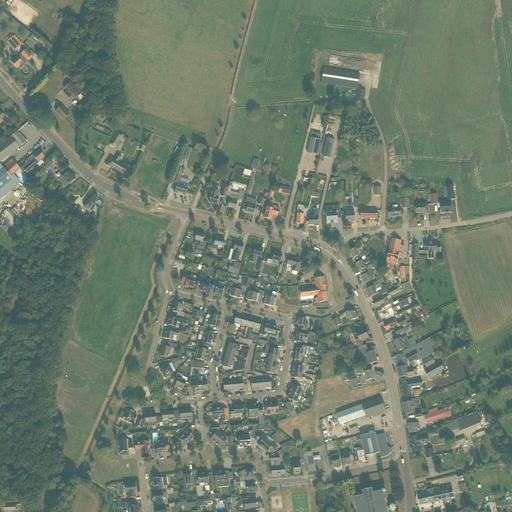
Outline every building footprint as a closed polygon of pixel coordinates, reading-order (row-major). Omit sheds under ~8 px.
[(11,35),(7,39),(8,40),(7,41),(15,50),(20,46),(20,45),(13,37),(12,37),(11,35)] [(13,61),(12,62),(17,68),(18,67),(20,69),(27,63),(25,61),(26,60),(32,56),(31,55),(26,50),(25,51),(21,54),(18,57),(15,59),(13,61)] [(355,101),(363,102),(364,99),(364,97),(365,90),(362,90),(362,87),(358,87),(360,74),(323,68),(321,83),(357,89),(355,101)] [(71,96),(74,99),(83,91),(76,84),(74,86),(70,82),(63,88),(67,92),(65,94),(69,98),(71,96)] [(56,111),(63,119),(69,114),(61,106),(56,111)] [(113,140),(110,144),(117,148),(120,143),(119,143),(121,139),(122,139),(124,135),(122,133),(121,135),(119,133),(119,132),(117,130),(112,139),(113,140)] [(0,162),(1,162),(20,147),(26,143),(17,132),(11,136),(11,137),(0,145),(0,162)] [(307,153),(317,155),(321,136),(311,134),(307,153)] [(326,138),(322,157),(330,158),(334,140),(326,138)] [(188,157),(185,155),(189,147),(185,146),(180,157),(187,160),(188,157)] [(175,150),(173,154),(178,157),(182,149),(177,147),(175,150)] [(20,169),(25,175),(39,162),(42,160),(41,159),(44,156),(40,151),(31,158),(30,157),(25,162),(26,163),(20,168),(20,169)] [(128,168),(110,157),(105,164),(113,169),(113,168),(124,175),(128,168)] [(0,199),(20,182),(13,175),(20,169),(20,168),(13,161),(12,159),(0,169),(0,199)] [(179,167),(173,182),(177,183),(181,174),(182,174),(185,169),(179,167)] [(62,175),(57,179),(62,184),(65,186),(68,184),(69,185),(71,182),(75,179),(69,171),(64,176),(63,176),(62,175)] [(175,191),(186,194),(188,184),(179,182),(178,185),(177,185),(175,191)] [(220,196),(224,197),(229,186),(224,184),(220,196)] [(446,186),(448,200),(455,199),(453,185),(446,186)] [(278,192),(289,195),(291,189),(280,186),(278,192)] [(313,203),(321,205),(322,200),(321,199),(323,189),(316,187),(313,203)] [(209,202),(217,204),(218,197),(217,197),(218,191),(211,189),(210,195),(211,196),(209,202)] [(44,198),(53,204),(61,196),(56,190),(52,194),(48,192),(44,198)] [(69,191),(62,197),(66,202),(69,199),(68,198),(72,194),(69,191)] [(229,200),(227,207),(235,209),(237,202),(238,198),(243,200),(245,192),(239,191),(238,197),(231,195),(229,200)] [(84,206),(90,210),(94,205),(93,205),(98,198),(97,197),(92,194),(84,206)] [(247,197),(245,205),(247,205),(247,207),(246,212),(254,214),(255,209),(255,208),(255,207),(257,200),(247,197)] [(451,202),(441,203),(442,213),(446,212),(446,213),(449,213),(449,212),(452,212),(451,202)] [(424,213),(424,214),(429,214),(428,204),(415,206),(415,208),(416,213),(424,213)] [(265,213),(264,218),(271,220),(272,214),(277,216),(278,213),(279,208),(267,205),(267,207),(266,207),(266,210),(265,210),(264,212),(265,213)] [(296,219),(296,224),(302,224),(303,218),(303,217),(306,217),(307,212),(309,207),(298,205),(296,214),(297,214),(297,217),(296,219)] [(326,212),(327,224),(327,223),(330,223),(330,224),(331,224),(331,223),(333,223),(337,222),(337,223),(337,218),(336,213),(340,212),(339,206),(333,206),(333,212),(326,212)] [(0,215),(11,227),(15,224),(16,218),(8,208),(0,215)] [(388,209),(389,217),(401,216),(400,208),(388,209)] [(309,217),(308,217),(309,225),(318,225),(318,217),(317,217),(318,211),(311,209),(309,217)] [(345,217),(346,222),(355,221),(354,216),(354,210),(346,211),(347,217),(345,217)] [(360,218),(376,219),(376,210),(360,210),(360,218)] [(195,252),(201,254),(203,247),(204,247),(205,243),(202,242),(204,235),(196,233),(194,240),(198,241),(195,252)] [(211,248),(217,250),(218,246),(222,247),(224,240),(216,238),(214,245),(212,244),(211,248)] [(401,241),(392,239),(386,263),(396,265),(401,241)] [(356,248),(350,251),(354,258),(358,256),(360,255),(358,252),(363,250),(362,247),(359,243),(362,241),(361,240),(357,241),(358,243),(354,245),(356,248)] [(425,242),(425,251),(429,251),(429,258),(434,258),(434,252),(441,252),(441,245),(437,245),(437,243),(425,242)] [(233,254),(231,261),(237,262),(239,256),(240,252),(241,252),(243,245),(235,243),(233,250),(234,250),(233,254)] [(250,262),(254,263),(256,256),(261,257),(262,250),(255,248),(253,255),(252,254),(250,262)] [(267,262),(272,263),(273,260),(280,262),(282,255),(274,253),(273,258),(268,257),(267,262)] [(291,274),(296,275),(297,272),(298,272),(300,262),(297,261),(298,259),(295,258),(294,259),(288,258),(287,264),(293,266),(291,271),(292,271),(291,274)] [(356,264),(360,271),(366,268),(364,265),(369,262),(367,259),(362,261),(356,264)] [(227,272),(238,275),(241,264),(235,262),(233,267),(229,266),(227,272)] [(361,277),(365,284),(371,281),(369,277),(374,275),(371,269),(368,270),(366,271),(368,274),(361,277)] [(187,286),(193,288),(195,280),(189,278),(190,275),(184,274),(182,282),(186,283),(185,287),(186,287),(187,286)] [(202,292),(207,293),(209,284),(210,280),(204,279),(205,276),(199,274),(196,286),(200,287),(199,290),(202,291),(202,292)] [(315,299),(315,303),(327,301),(324,277),(314,278),(316,288),(299,290),(300,297),(317,295),(317,298),(315,299)] [(229,280),(227,288),(230,289),(228,296),(234,297),(236,289),(237,286),(238,282),(229,280)] [(374,286),(367,289),(371,297),(375,295),(377,294),(375,290),(381,287),(379,283),(378,281),(377,281),(373,283),(374,286)] [(214,294),(217,295),(217,293),(222,295),(224,287),(224,286),(225,284),(219,282),(219,283),(213,282),(211,289),(215,291),(214,294)] [(236,289),(234,297),(239,299),(242,291),(242,287),(237,286),(236,289)] [(246,299),(251,301),(254,293),(254,290),(249,289),(246,299)] [(251,301),(257,302),(259,295),(262,296),(263,292),(255,289),(254,293),(251,301)] [(263,304),(269,306),(271,297),(272,293),(272,294),(263,292),(262,296),(265,297),(263,304)] [(271,297),(269,306),(274,307),(276,300),(279,301),(281,296),(281,294),(276,293),(275,294),(274,298),(271,297)] [(373,302),(376,307),(385,303),(386,306),(394,303),(392,298),(388,300),(387,297),(383,299),(383,298),(373,302)] [(407,297),(399,300),(401,305),(409,301),(407,297)] [(174,304),(172,311),(177,313),(176,316),(179,316),(183,317),(184,313),(182,312),(179,312),(180,308),(182,308),(182,306),(183,305),(177,303),(176,305),(174,304)] [(379,314),(381,319),(390,314),(388,309),(379,314)] [(351,310),(345,313),(348,318),(349,317),(351,321),(349,321),(348,322),(350,325),(355,323),(353,320),(359,317),(357,313),(356,314),(355,310),(352,311),(351,310)] [(208,312),(207,315),(210,316),(209,319),(217,321),(218,315),(211,314),(211,313),(208,312)] [(234,321),(234,323),(240,325),(242,316),(236,314),(234,321)] [(175,327),(179,328),(180,323),(186,324),(190,325),(191,320),(187,319),(188,319),(183,317),(179,316),(178,320),(177,320),(177,319),(169,317),(167,324),(175,327)] [(242,316),(240,325),(246,326),(249,318),(242,316)] [(333,320),(336,327),(342,324),(339,317),(333,320)] [(205,318),(203,327),(210,329),(211,326),(215,327),(217,321),(209,319),(205,318)] [(249,318),(246,326),(253,328),(255,319),(249,318)] [(298,318),(297,324),(298,324),(298,325),(300,326),(300,329),(305,330),(307,330),(308,325),(308,323),(306,323),(305,323),(306,319),(298,318)] [(404,318),(397,321),(397,322),(398,324),(400,327),(407,324),(404,318)] [(255,319),(253,328),(259,330),(262,321),(255,319)] [(388,323),(384,325),(386,330),(391,328),(396,326),(394,323),(394,322),(393,321),(388,323)] [(262,326),(260,334),(264,336),(266,335),(267,332),(269,333),(271,325),(267,324),(266,324),(265,327),(262,326)] [(271,325),(269,333),(272,334),(271,336),(276,337),(277,333),(275,332),(277,327),(275,327),(276,326),(271,325)] [(201,326),(200,330),(200,331),(203,331),(202,336),(212,339),(213,333),(210,332),(210,329),(203,327),(201,326)] [(395,330),(397,335),(404,331),(402,327),(395,330)] [(168,342),(171,343),(174,335),(178,336),(179,331),(171,328),(170,332),(165,330),(163,338),(168,339),(168,342)] [(352,334),(359,349),(367,348),(366,344),(364,344),(363,342),(365,341),(364,340),(369,338),(365,330),(363,330),(363,329),(352,334)] [(293,341),(302,343),(303,337),(307,338),(308,332),(300,330),(300,334),(296,333),(296,336),(294,336),(293,341)] [(197,340),(196,344),(197,344),(205,346),(203,345),(204,343),(210,344),(212,339),(202,336),(200,341),(197,340)] [(394,342),(398,351),(405,347),(406,350),(412,347),(406,336),(401,339),(401,338),(394,342)] [(401,354),(396,355),(398,367),(397,368),(399,377),(404,377),(414,375),(417,374),(417,370),(414,370),(413,369),(407,370),(407,367),(410,366),(409,363),(419,358),(420,360),(421,359),(430,354),(434,353),(432,349),(427,339),(412,347),(406,350),(403,352),(404,353),(404,354),(401,354)] [(159,355),(167,358),(168,354),(169,354),(171,348),(174,349),(175,344),(171,343),(168,342),(167,346),(168,346),(167,347),(163,346),(161,351),(160,351),(159,355)] [(225,349),(237,352),(238,350),(239,350),(240,346),(229,343),(228,347),(226,346),(225,349)] [(197,344),(196,348),(198,350),(199,350),(198,353),(207,356),(209,350),(204,349),(205,346),(197,344)] [(295,354),(307,356),(308,351),(307,350),(306,350),(306,347),(299,345),(299,348),(296,348),(295,354)] [(267,347),(266,354),(267,354),(279,357),(279,354),(278,354),(278,350),(272,349),(272,348),(267,347)] [(362,361),(363,366),(370,364),(378,362),(374,350),(373,351),(372,347),(367,348),(359,349),(347,350),(348,358),(357,357),(363,356),(364,361),(362,361)] [(226,355),(233,357),(234,353),(236,354),(237,352),(225,349),(225,351),(226,351),(226,355)] [(195,353),(192,361),(194,362),(197,363),(201,364),(201,363),(200,363),(201,360),(206,362),(207,356),(198,353),(195,353)] [(303,364),(306,365),(307,359),(306,359),(307,356),(295,354),(294,360),(300,361),(300,364),(303,364)] [(222,360),(234,363),(234,361),(232,360),(233,357),(226,355),(225,358),(223,358),(222,360)] [(431,357),(423,362),(426,368),(434,364),(434,362),(435,362),(433,357),(432,358),(431,357)] [(222,367),(230,369),(231,365),(233,366),(234,363),(222,360),(222,363),(223,363),(222,367)] [(265,364),(265,366),(267,366),(269,367),(273,368),(275,368),(277,368),(277,366),(276,366),(276,365),(276,362),(268,361),(266,360),(266,361),(265,364)] [(165,377),(165,378),(169,376),(168,375),(173,372),(168,363),(159,368),(161,372),(160,372),(162,374),(164,377),(165,377)] [(440,363),(425,371),(429,379),(444,371),(440,363)] [(293,366),(292,371),(302,373),(303,368),(306,369),(306,365),(303,364),(302,367),(293,366)] [(361,377),(360,378),(361,385),(366,384),(365,381),(374,379),(372,370),(367,371),(365,372),(366,376),(361,377)] [(178,372),(172,380),(177,382),(175,387),(177,388),(178,387),(179,387),(179,389),(181,389),(182,389),(186,382),(183,380),(183,379),(182,378),(183,375),(178,372)] [(199,381),(200,392),(204,392),(204,391),(207,391),(206,378),(202,378),(203,381),(199,381)] [(264,379),(265,388),(271,387),(271,384),(273,384),(273,381),(271,381),(270,378),(264,379)] [(349,380),(351,387),(358,386),(357,378),(349,380)] [(437,382),(439,388),(451,384),(449,378),(437,382)] [(196,392),(196,393),(200,392),(199,381),(195,382),(194,379),(189,379),(188,388),(189,388),(189,387),(192,387),(193,392),(196,392)] [(400,384),(402,397),(411,395),(410,388),(423,385),(422,380),(400,384)] [(290,392),(298,395),(300,391),(303,393),(307,384),(310,384),(301,382),(297,382),(296,387),(294,386),(293,387),(292,386),(290,392)] [(290,392),(287,397),(288,398),(288,399),(292,401),(292,403),(296,405),(298,406),(299,402),(302,397),(298,395),(290,392)] [(336,414),(340,425),(366,416),(367,418),(386,411),(381,398),(336,414)] [(405,407),(406,414),(415,413),(414,406),(415,406),(416,404),(415,399),(409,400),(409,402),(403,403),(404,407),(405,407)] [(286,404),(291,417),(296,415),(295,410),(293,411),(290,402),(286,404)] [(265,403),(266,414),(278,413),(277,403),(270,404),(270,403),(265,403)] [(253,405),(248,406),(248,411),(249,414),(249,418),(256,417),(256,416),(263,415),(262,411),(262,406),(257,407),(257,404),(255,404),(255,405),(253,405)] [(230,409),(231,417),(237,416),(237,414),(243,413),(242,405),(234,406),(234,408),(230,409)] [(224,418),(225,421),(228,421),(227,409),(223,409),(224,410),(221,410),(221,407),(213,408),(214,412),(213,412),(212,413),(212,415),(213,416),(214,416),(214,419),(222,419),(222,418),(224,418)] [(128,422),(133,424),(137,415),(133,414),(134,412),(127,409),(125,413),(122,411),(119,418),(122,419),(123,417),(129,420),(128,422)] [(445,409),(424,416),(427,423),(447,417),(445,409)] [(180,415),(177,415),(177,420),(177,421),(180,421),(180,419),(186,419),(185,410),(182,410),(182,411),(179,411),(180,415)] [(170,411),(167,411),(167,412),(168,421),(169,424),(172,424),(172,422),(175,421),(177,421),(177,420),(177,415),(176,412),(174,412),(174,411),(171,412),(170,412),(170,411)] [(162,416),(159,417),(159,424),(162,423),(162,421),(168,421),(167,412),(161,413),(162,416)] [(137,423),(136,426),(142,428),(143,426),(147,426),(150,426),(151,426),(150,423),(149,414),(149,413),(146,413),(146,414),(144,414),(144,418),(144,420),(142,420),(139,419),(137,423)] [(153,413),(149,413),(149,414),(150,423),(156,422),(156,424),(159,424),(159,423),(159,417),(156,418),(155,413),(153,413)] [(446,430),(447,433),(459,429),(460,431),(465,430),(481,423),(477,414),(469,417),(444,425),(445,429),(445,430),(446,430)] [(413,424),(408,424),(409,433),(414,432),(417,432),(416,424),(416,423),(413,424)] [(236,439),(237,440),(237,441),(238,441),(238,446),(248,445),(247,441),(250,441),(249,439),(251,439),(255,440),(257,430),(258,425),(252,425),(253,429),(252,431),(251,435),(247,436),(239,437),(239,438),(238,438),(237,438),(236,439)] [(214,444),(221,436),(216,432),(216,431),(219,430),(219,426),(211,427),(211,431),(212,431),(212,433),(214,434),(210,439),(212,441),(213,442),(214,444)] [(184,433),(179,439),(185,444),(187,441),(189,443),(194,437),(192,436),(193,435),(193,433),(192,432),(191,432),(190,432),(189,433),(187,432),(185,434),(184,433)] [(257,445),(262,449),(270,439),(268,436),(267,438),(262,434),(257,433),(255,441),(259,442),(257,445)] [(355,457),(356,456),(358,462),(359,461),(359,463),(362,462),(363,462),(368,461),(366,455),(379,453),(381,458),(384,457),(386,456),(388,455),(389,454),(390,453),(391,452),(392,450),(388,446),(385,433),(376,435),(375,433),(361,436),(363,448),(360,449),(359,448),(355,449),(355,452),(354,452),(355,457)] [(221,436),(214,444),(215,445),(216,445),(217,445),(218,446),(220,448),(224,442),(226,444),(228,444),(228,445),(233,444),(232,437),(227,437),(228,440),(226,440),(221,436)] [(413,452),(414,456),(418,455),(417,452),(423,451),(422,445),(425,445),(425,444),(429,443),(428,437),(418,438),(418,436),(410,437),(412,452),(413,452)] [(119,444),(117,447),(119,448),(120,451),(127,451),(127,448),(128,448),(129,448),(133,448),(132,442),(122,437),(121,441),(119,441),(119,444)] [(452,441),(454,447),(466,443),(464,437),(452,441)] [(174,447),(173,448),(173,450),(174,451),(174,452),(182,451),(181,448),(183,447),(184,448),(186,445),(185,444),(179,439),(178,440),(179,443),(173,444),(174,447)] [(270,451),(271,453),(278,450),(276,445),(272,442),(273,441),(270,439),(262,449),(267,452),(269,450),(270,451)] [(140,442),(134,443),(135,450),(141,449),(141,454),(146,454),(147,454),(148,455),(149,454),(150,453),(149,443),(145,444),(145,442),(140,442)] [(162,445),(156,445),(157,454),(166,453),(165,451),(169,450),(169,445),(168,442),(162,443),(162,445)] [(426,450),(427,458),(434,457),(433,449),(426,450)] [(297,464),(292,464),(293,474),(297,474),(301,473),(300,468),(302,468),(301,463),(304,462),(306,473),(316,471),(312,451),(302,453),(304,460),(301,460),(296,461),(297,464)] [(347,454),(342,455),(344,465),(350,464),(350,460),(351,460),(351,461),(350,456),(352,455),(351,452),(349,453),(347,454)] [(279,456),(270,457),(270,461),(271,461),(272,467),(271,467),(272,476),(284,475),(284,466),(280,467),(279,460),(279,456)] [(331,456),(328,457),(329,460),(332,460),(333,465),(333,464),(334,464),(335,467),(341,466),(339,456),(332,458),(331,456)] [(240,478),(239,479),(240,482),(251,481),(251,478),(254,477),(253,469),(245,470),(243,471),(242,472),(242,478),(240,478)] [(218,472),(214,473),(215,478),(215,482),(222,481),(222,486),(230,485),(229,483),(229,477),(225,477),(224,472),(221,472),(221,471),(218,471),(218,472)] [(201,474),(197,474),(198,483),(199,483),(204,483),(208,482),(209,491),(209,492),(213,491),(212,479),(209,479),(208,473),(205,474),(204,473),(203,473),(204,474),(202,474),(202,473),(201,474)] [(190,475),(184,476),(184,485),(188,485),(188,489),(194,488),(193,477),(190,478),(190,475)] [(154,478),(152,479),(152,487),(155,486),(156,490),(168,489),(167,485),(163,485),(162,478),(157,478),(156,477),(154,478)] [(251,481),(240,482),(240,488),(243,488),(243,490),(246,489),(247,493),(255,492),(255,491),(256,491),(256,489),(255,489),(255,485),(252,485),(251,481)] [(127,492),(127,498),(130,498),(135,497),(135,492),(136,491),(135,484),(132,485),(132,484),(128,484),(128,485),(125,485),(126,492),(127,492)] [(363,495),(354,497),(356,511),(379,511),(388,510),(388,509),(390,509),(392,510),(395,510),(396,507),(395,505),(393,504),(391,504),(390,506),(390,507),(387,507),(384,492),(386,491),(385,484),(372,487),(372,488),(371,488),(371,489),(363,491),(363,495)] [(440,487),(442,500),(454,497),(451,485),(440,487)] [(418,496),(420,504),(442,500),(440,487),(427,490),(428,494),(418,496)] [(163,493),(153,494),(154,502),(157,501),(157,505),(168,504),(167,498),(163,499),(163,493)] [(251,496),(243,497),(245,509),(257,507),(257,506),(257,504),(257,503),(256,500),(252,501),(251,500),(251,496)] [(126,508),(126,511),(138,511),(139,511),(138,511),(138,510),(139,510),(139,509),(138,509),(137,505),(131,506),(130,502),(133,502),(120,503),(121,508),(126,508)]
